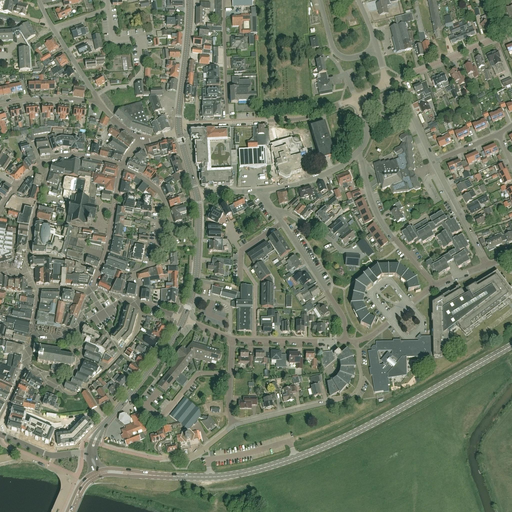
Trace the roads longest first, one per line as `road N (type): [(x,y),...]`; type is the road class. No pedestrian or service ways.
road 1 (primary): [(145,475),(226,475),(281,462),(368,425),(511,345)]
road 2 (residential): [(232,424),(354,394),(361,378),(356,341)]
road 3 (residential): [(98,271),(28,256),(42,164)]
road 4 (residential): [(434,286),(378,218),(356,154)]
road 5 (residential): [(344,342),(344,318),(282,222)]
road 6 (residential): [(387,84),(511,31)]
road 7 (residential): [(227,122),(300,119),(355,99)]
road 8 (residential): [(130,394),(158,417),(196,375),(230,374)]
road 9 (tertiary): [(178,125),(189,0)]
road 10 (residential): [(227,122),(223,0)]
